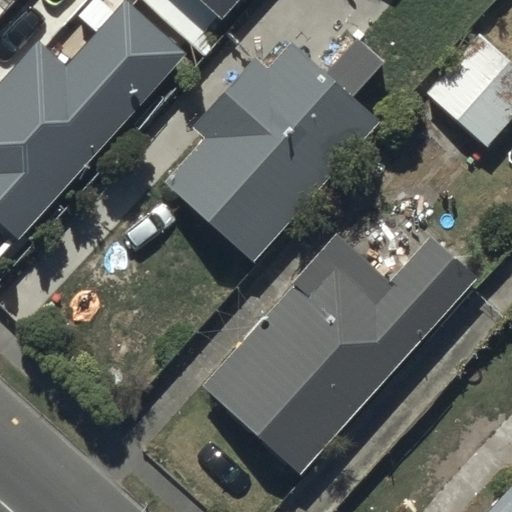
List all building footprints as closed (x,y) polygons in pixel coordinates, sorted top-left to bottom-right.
[(128,0),(124,0),(66,65),(38,40),(0,82),(0,221),(20,240),(188,54),(128,0)] [(511,113),(511,48),(480,21),(426,83),(491,139),(511,113)] [(268,68),(256,57),(192,128),(205,139),(165,182),(254,262),(381,122),(354,98),(385,63),(357,38),(326,72),(292,42),(268,68)] [(389,269),(336,221),(205,375),(301,457),(477,263),(432,221),(389,269)] [(511,511),(511,470),(474,511),(511,511)]
